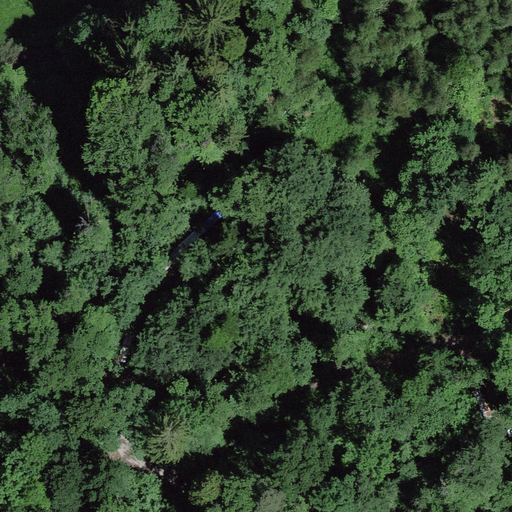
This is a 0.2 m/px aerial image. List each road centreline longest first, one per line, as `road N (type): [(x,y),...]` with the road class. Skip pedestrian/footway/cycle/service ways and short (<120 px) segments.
road 1 (track): [(308,0),(248,219),(168,291),(142,360),(139,410),(127,442)]
road 2 (track): [(223,511),(0,348)]
